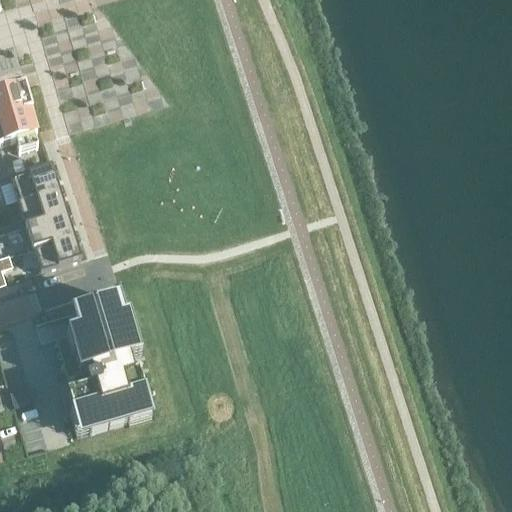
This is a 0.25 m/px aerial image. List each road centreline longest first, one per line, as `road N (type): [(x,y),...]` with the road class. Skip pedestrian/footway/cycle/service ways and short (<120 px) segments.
road 1 (residential): [(0,316),(107,276),(30,23),(0,32)]
road 2 (unknown): [(28,346),(90,336),(116,408)]
